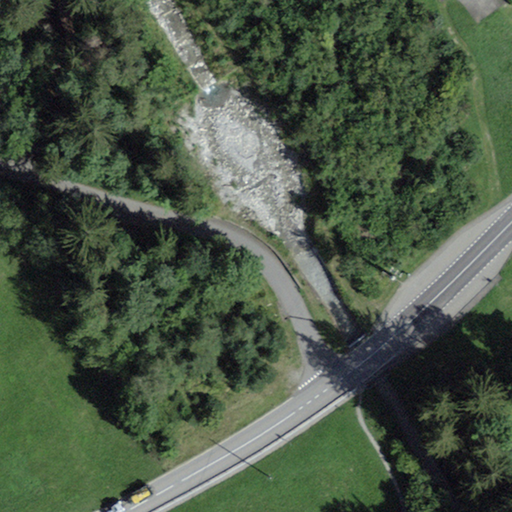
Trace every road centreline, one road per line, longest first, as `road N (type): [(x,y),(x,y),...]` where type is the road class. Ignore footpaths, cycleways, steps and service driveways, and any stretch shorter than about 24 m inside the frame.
road 1 (residential): [(338,381),(260,253),(185,218),(0,164)]
road 2 (tertiary): [(123,511),(338,381)]
road 3 (track): [(24,171),(47,136),(59,81),(43,0)]
road 4 (tertiary): [(511,222),(386,343)]
